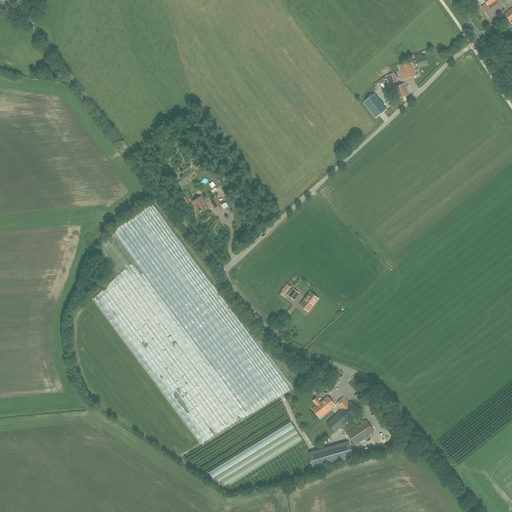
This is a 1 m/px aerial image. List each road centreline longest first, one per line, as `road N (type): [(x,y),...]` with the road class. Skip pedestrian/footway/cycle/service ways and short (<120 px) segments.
road 1 (unclassified): [(480,511),(377,386),(288,346),(222,272)]
road 2 (unclassified): [(222,272),(36,32),(0,4)]
road 3 (unclassified): [(222,272),(481,41)]
